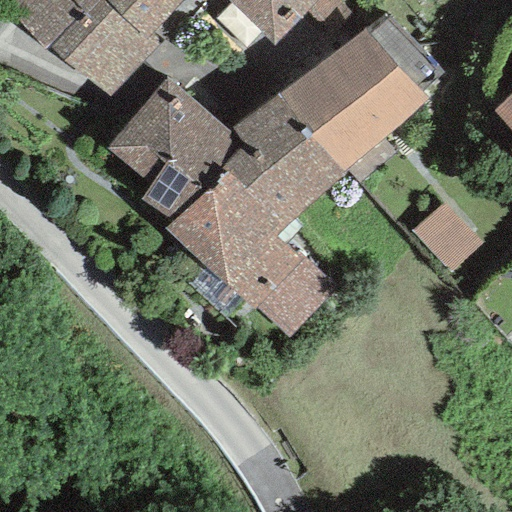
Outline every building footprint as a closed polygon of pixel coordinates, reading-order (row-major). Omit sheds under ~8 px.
[(0,0),(0,6),(45,52),(50,48),(97,0),(0,0)] [(97,0),(50,48),(108,97),(162,42),(153,34),(182,0),(97,0)] [(225,0),(274,46),(317,0),(225,0)] [(343,173),(427,98),(421,92),(442,72),(387,18),(368,34),(364,30),(280,94),(343,173)] [(149,187),(141,200),(172,220),(225,173),(220,169),(242,145),(228,131),(165,78),(105,150),(149,187)] [(225,173),(285,229),(343,173),(280,94),(228,131),(242,145),(220,169),(225,173)] [(511,150),(511,94),(492,113),(511,133),(511,149),(511,150)] [(285,229),(225,173),(172,220),(163,228),(287,337),(334,288),(276,237),(285,229)] [(482,244),(444,202),(410,232),(449,275),(482,244)]
